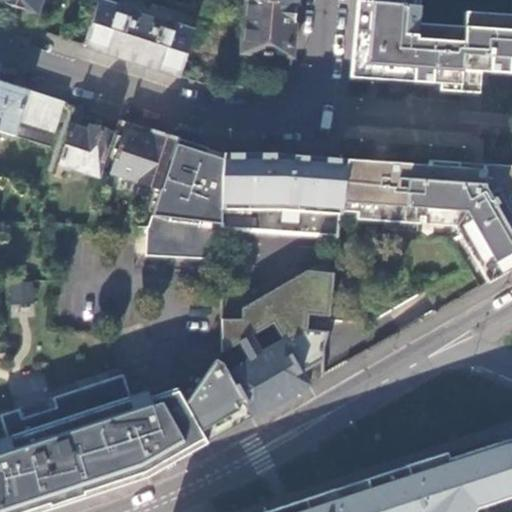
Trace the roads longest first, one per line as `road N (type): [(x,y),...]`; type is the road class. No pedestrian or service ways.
road 1 (residential): [(326,0),(312,131),(211,116),(0,52)]
road 2 (tertiary): [(120,511),(258,452),(429,356)]
